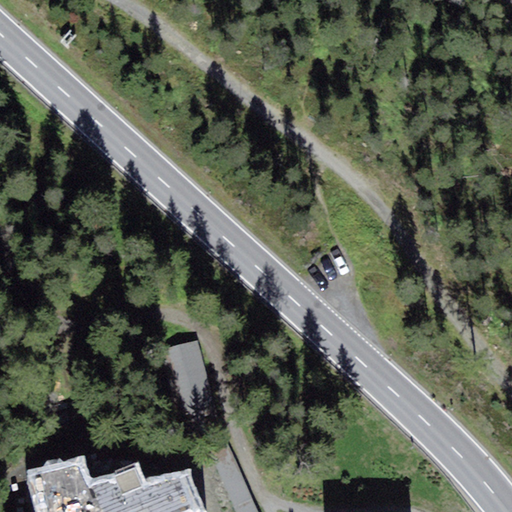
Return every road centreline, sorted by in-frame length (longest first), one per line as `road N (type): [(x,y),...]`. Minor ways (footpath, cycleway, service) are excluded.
road 1 (primary): [(508,511),(438,432),(0,34)]
road 2 (track): [(145,0),(356,181),(511,387)]
